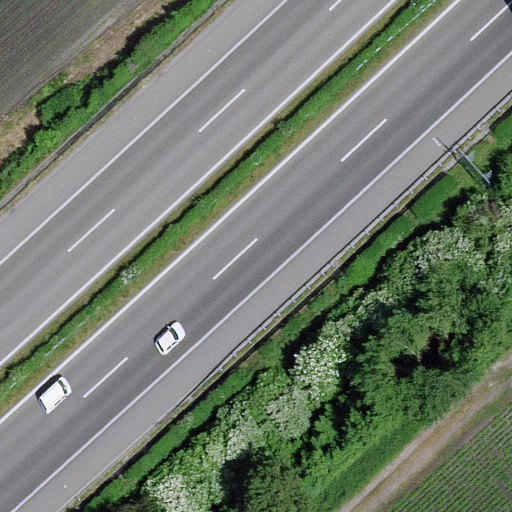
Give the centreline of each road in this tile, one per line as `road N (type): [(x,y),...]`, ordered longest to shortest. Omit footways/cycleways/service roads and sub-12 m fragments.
road 1 (motorway): [(0,473),(511,0)]
road 2 (motorway): [(339,0),(0,313)]
road 3 (track): [(511,376),(494,380),(352,511)]
